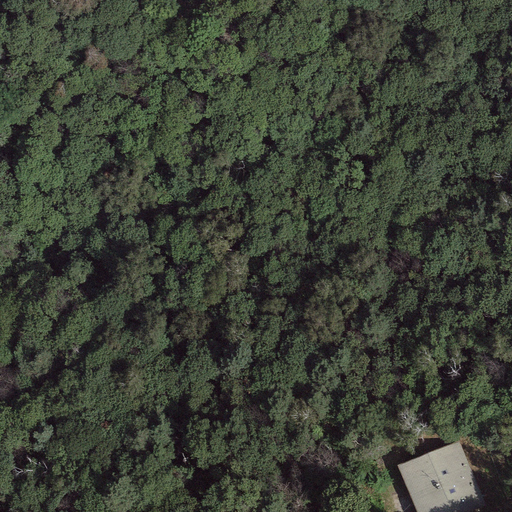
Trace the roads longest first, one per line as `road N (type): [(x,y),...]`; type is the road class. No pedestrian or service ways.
road 1 (unclassified): [(0,286),(46,241),(129,214),(255,234),(304,203),(330,156),(370,120),(365,87),(306,40),(212,12),(198,0)]
road 2 (track): [(248,511),(242,478),(324,307),(361,208),(370,120)]
